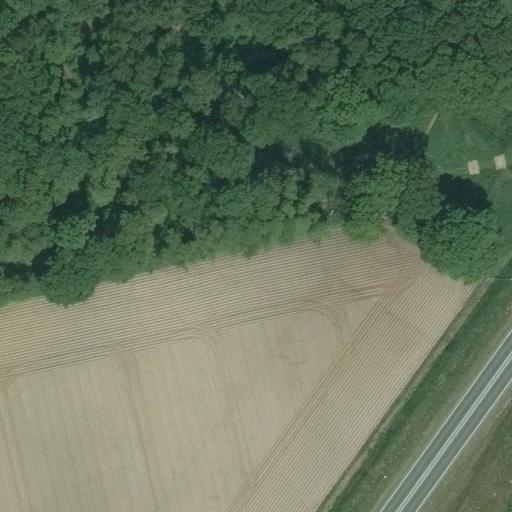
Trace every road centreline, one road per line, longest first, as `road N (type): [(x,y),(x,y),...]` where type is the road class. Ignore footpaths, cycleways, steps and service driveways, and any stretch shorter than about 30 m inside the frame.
road 1 (track): [(0,274),(353,196)]
road 2 (trunk): [(397,511),(511,353)]
road 3 (track): [(353,196),(398,194),(473,238)]
